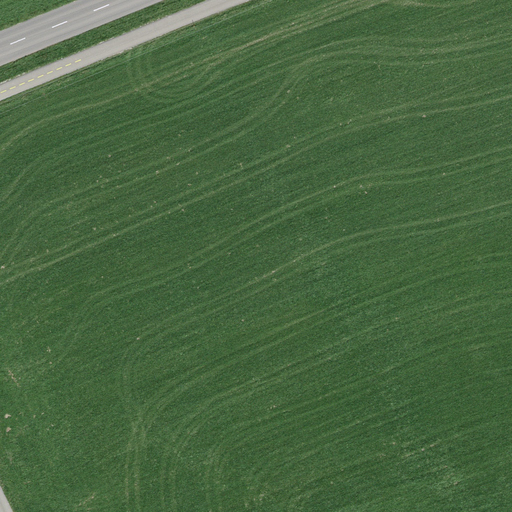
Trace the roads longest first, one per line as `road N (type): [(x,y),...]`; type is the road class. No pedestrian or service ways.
road 1 (track): [(228,0),(0,91)]
road 2 (tertiary): [(119,0),(0,47)]
